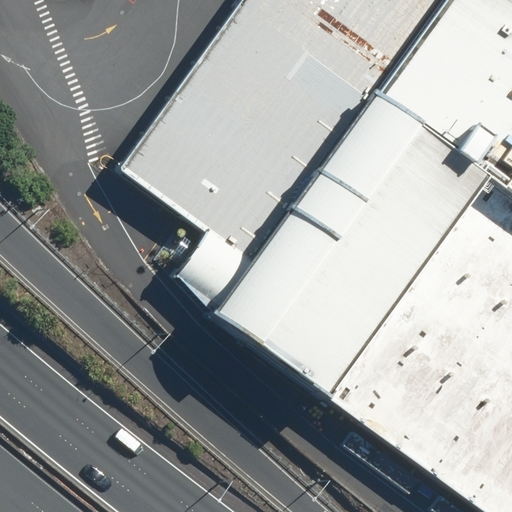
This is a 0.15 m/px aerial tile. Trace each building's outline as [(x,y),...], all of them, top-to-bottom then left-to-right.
[(431,0),(237,0),(113,167),(239,261),(359,97),(431,0)] [(511,0),(431,0),(359,97),(469,178),(484,189),(497,170),(484,161),(511,122),(511,0)] [(196,315),(310,396),(469,178),(359,97),(239,261),(196,315)] [(511,122),(484,161),(497,170),(484,189),(511,209),(511,122)] [(310,396),(476,511),(511,511),(511,209),(484,189),(469,178),(310,396)]
